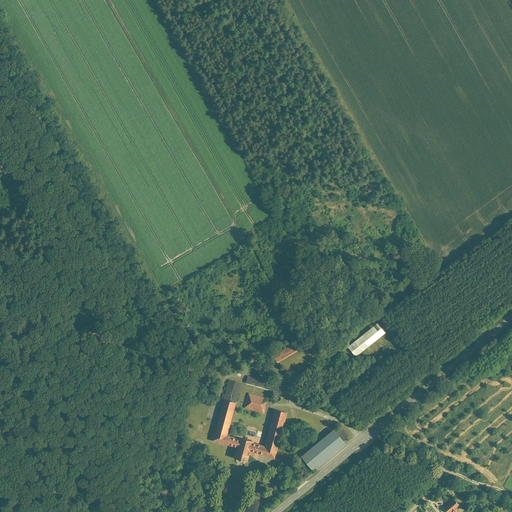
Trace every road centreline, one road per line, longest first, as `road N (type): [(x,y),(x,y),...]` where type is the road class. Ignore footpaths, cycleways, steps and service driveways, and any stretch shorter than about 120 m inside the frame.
road 1 (tertiary): [(511,318),(371,434)]
road 2 (residential): [(371,434),(448,468),(409,511)]
road 3 (tertiary): [(371,434),(277,511)]
